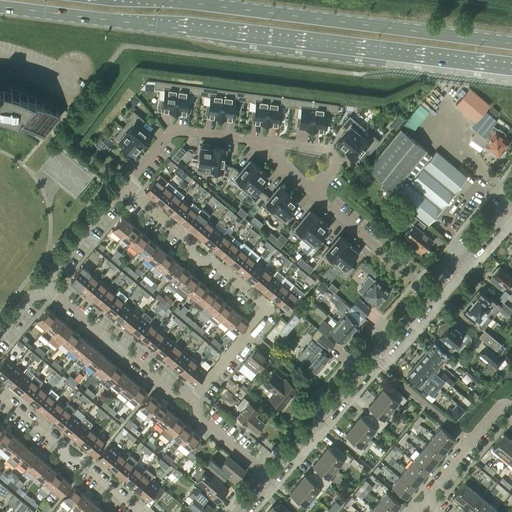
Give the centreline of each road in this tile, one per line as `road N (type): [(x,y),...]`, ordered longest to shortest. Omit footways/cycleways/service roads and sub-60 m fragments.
road 1 (primary): [(0,6),(511,69)]
road 2 (primary): [(511,43),(163,0)]
road 3 (residential): [(192,398),(267,308),(212,261),(198,261),(189,241),(122,186)]
road 4 (residential): [(268,476),(431,292)]
road 5 (residential): [(192,398),(172,393),(46,289)]
road 6 (residential): [(141,511),(0,393)]
road 7 (residential): [(122,186),(174,130),(251,140),(264,151)]
road 8 (residential): [(312,194),(431,292)]
road 9 (residential): [(511,410),(499,406),(430,487),(427,506)]
road 10 (residential): [(46,289),(52,268),(122,186)]
road 11 (residential): [(431,292),(511,200)]
road 12 (residential): [(264,151),(283,144),(327,149),(335,165),(312,194)]
